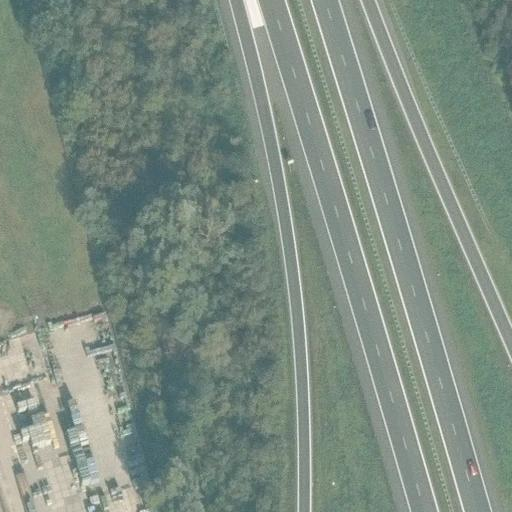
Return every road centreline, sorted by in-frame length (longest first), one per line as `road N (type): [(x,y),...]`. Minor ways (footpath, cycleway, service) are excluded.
road 1 (motorway): [(267,0),(421,511)]
road 2 (motorway): [(474,511),(321,0)]
road 3 (motorway): [(236,0),(290,262),(302,378),(302,511)]
road 4 (motorway): [(511,343),(366,0)]
